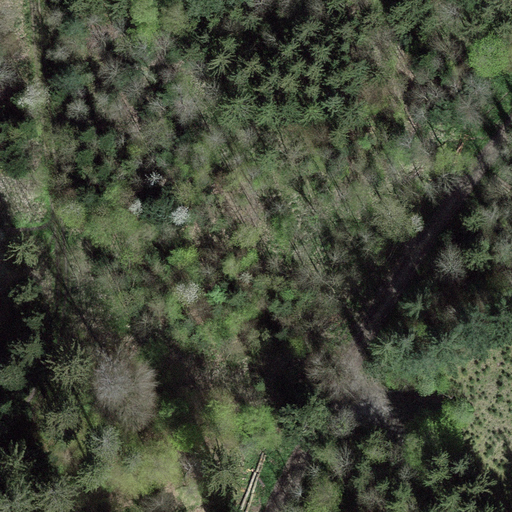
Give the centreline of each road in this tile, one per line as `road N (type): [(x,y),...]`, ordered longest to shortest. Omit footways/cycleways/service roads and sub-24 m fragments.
road 1 (track): [(0,450),(40,407),(65,344),(41,0)]
road 2 (track): [(276,511),(348,365),(489,150),(511,128)]
